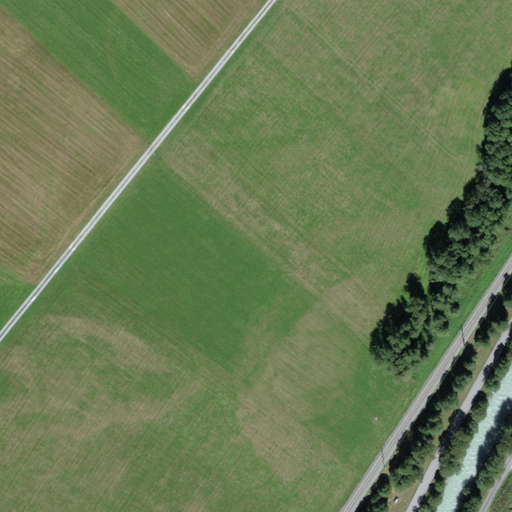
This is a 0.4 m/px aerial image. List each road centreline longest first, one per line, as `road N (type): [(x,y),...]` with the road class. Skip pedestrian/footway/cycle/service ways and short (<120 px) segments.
road 1 (track): [(0,340),(273,0)]
road 2 (unclassified): [(511,326),(410,511)]
